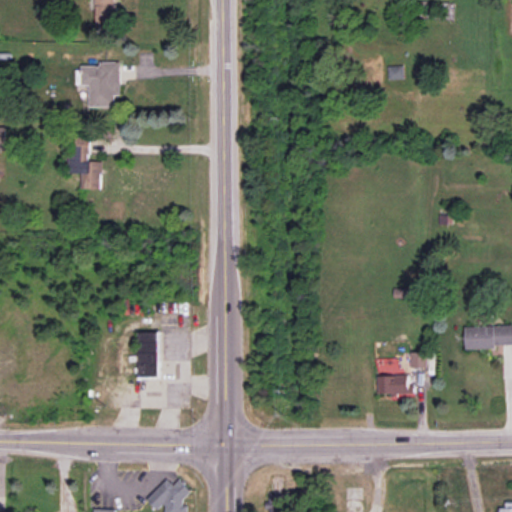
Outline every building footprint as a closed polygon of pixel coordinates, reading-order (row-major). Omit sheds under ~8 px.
[(94,0),(95,23),(116,23),(115,0),(94,0)] [(121,61),(100,62),(100,66),(76,66),(76,84),(89,84),(90,106),(116,106),(115,95),(121,95),(121,61)] [(389,79),(405,78),(404,65),(389,66),(389,79)] [(81,188),(102,189),(103,161),(90,161),(90,137),(70,136),(69,173),(82,173),(81,188)] [(466,347),(511,346),(511,325),(466,326),(466,347)] [(159,331),(139,331),(140,377),(161,377),(159,331)] [(428,367),(428,351),(411,351),(411,367),(428,367)] [(379,375),(379,396),(416,395),(415,385),(410,385),(410,375),(379,375)] [(164,511),(184,511),(186,503),(187,503),(189,484),(177,483),(177,481),(157,479),(154,506),(165,507),(164,511)] [(269,511),(289,511),(290,495),(270,495),(269,511)] [(511,511),(511,501),(502,501),(501,511),(511,511)]
